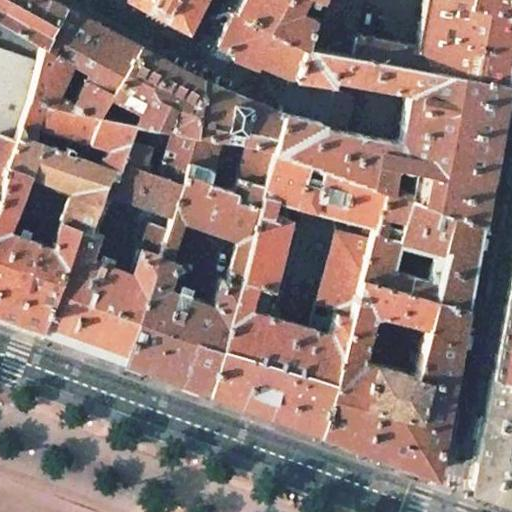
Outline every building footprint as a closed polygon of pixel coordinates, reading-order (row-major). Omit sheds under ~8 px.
[(59,3),(54,0),(0,0),(0,18),(41,42),(59,3)] [(133,0),(181,25),(193,0),(133,0)] [(235,0),(232,7),(296,41),(306,11),(293,4),(295,0),(235,0)] [(310,0),(306,11),(296,41),(331,48),(345,51),(349,32),(351,32),(357,0),(310,0)] [(511,0),(421,0),(414,44),(351,32),(349,32),(345,51),(502,82),(511,27),(511,0)] [(41,42),(28,96),(107,113),(115,92),(136,43),(59,3),(41,42)] [(296,41),(232,7),(214,43),(249,59),(289,74),(296,41)] [(41,42),(0,18),(0,135),(12,139),(15,131),(20,118),(28,96),(41,42)] [(331,48),(296,41),(289,74),(325,81),(326,75),(331,48)] [(198,76),(136,43),(115,92),(139,105),(134,119),(157,124),(161,114),(172,116),(170,120),(167,119),(164,126),(189,131),(198,76)] [(249,59),(214,43),(209,54),(226,61),(228,55),(247,63),(249,59)] [(345,51),(331,48),(326,75),(329,75),(405,88),(396,140),(318,127),(320,120),(280,111),(272,148),(378,186),(477,221),(502,82),(345,51)] [(192,132),(218,137),(246,143),(272,148),(280,111),(198,77),(198,76),(189,131),(192,132)] [(347,91),(326,88),(320,120),(318,127),(344,130),(351,98),(347,91)] [(107,113),(28,96),(20,118),(105,145),(99,161),(114,166),(117,157),(130,118),(107,113)] [(134,119),(130,118),(117,157),(139,165),(146,145),(161,150),(155,171),(177,178),(180,172),(192,132),(189,131),(164,126),(157,124),(134,119)] [(99,161),(15,131),(12,139),(0,170),(0,315),(36,329),(76,223),(87,226),(100,189),(106,171),(111,173),(114,166),(99,161)] [(218,137),(192,132),(180,172),(204,180),(218,137)] [(0,170),(12,139),(0,135),(0,170)] [(246,143),(218,137),(204,180),(231,189),(246,143)] [(272,148),(246,143),(231,189),(258,197),(272,148)] [(378,186),(272,148),(258,197),(204,390),(260,410),(315,430),(355,277),(365,237),(356,235),(333,229),(315,297),(314,299),(333,304),(327,332),(306,326),(264,313),(242,307),(249,283),(266,287),(268,282),(284,216),(265,211),(269,195),(341,214),(369,221),(378,186)] [(139,165),(117,157),(114,166),(111,173),(106,171),(100,189),(105,191),(167,212),(177,178),(155,171),(139,165)] [(204,180),(180,172),(177,178),(167,212),(163,225),(120,359),(158,373),(204,390),(258,197),(231,189),(204,180)] [(369,221),(365,237),(355,277),(461,305),(477,221),(378,186),(369,221)] [(105,191),(100,189),(87,226),(76,223),(36,329),(74,343),(120,359),(163,225),(146,219),(129,272),(83,255),(105,191)] [(369,221),(341,214),(338,225),(358,228),(356,235),(365,237),(369,221)] [(511,246),(501,304),(489,372),(511,380),(511,246)] [(355,277),(315,430),(372,451),(430,472),(461,305),(355,277)] [(266,287),(249,283),(242,307),(264,313),(272,283),(268,282),(266,287)] [(315,297),(313,297),(306,326),(327,332),(333,304),(314,299),(315,297)] [(511,380),(489,372),(472,467),(468,486),(511,501),(511,380)]
